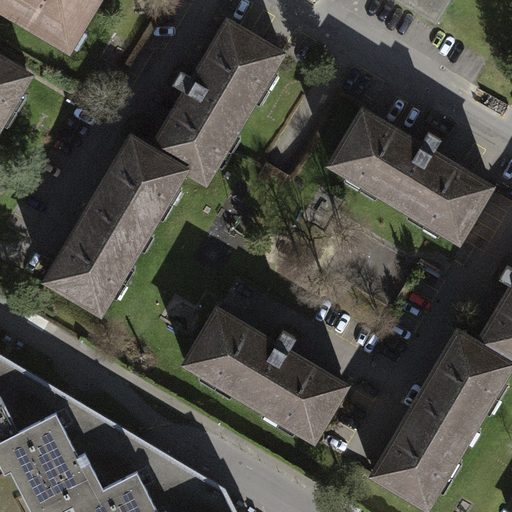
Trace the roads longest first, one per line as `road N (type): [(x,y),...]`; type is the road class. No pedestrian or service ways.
road 1 (residential): [(511,124),(301,0)]
road 2 (residential): [(300,511),(196,447),(147,428)]
